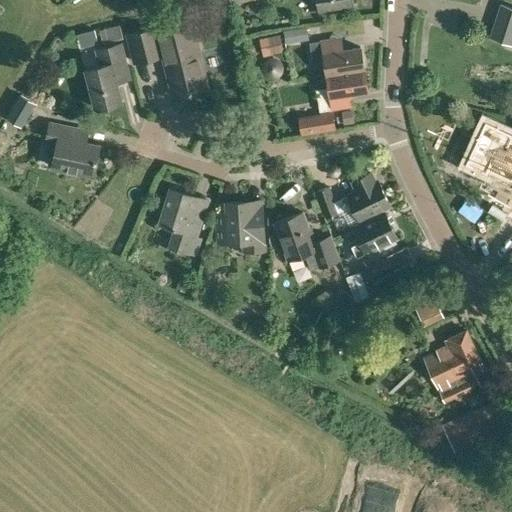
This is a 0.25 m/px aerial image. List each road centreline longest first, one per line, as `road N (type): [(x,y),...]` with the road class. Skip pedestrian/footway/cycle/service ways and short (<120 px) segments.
road 1 (residential): [(139,129),(198,157),(394,129)]
road 2 (residential): [(511,356),(399,152),(394,129)]
road 3 (residential): [(394,129),(388,0)]
